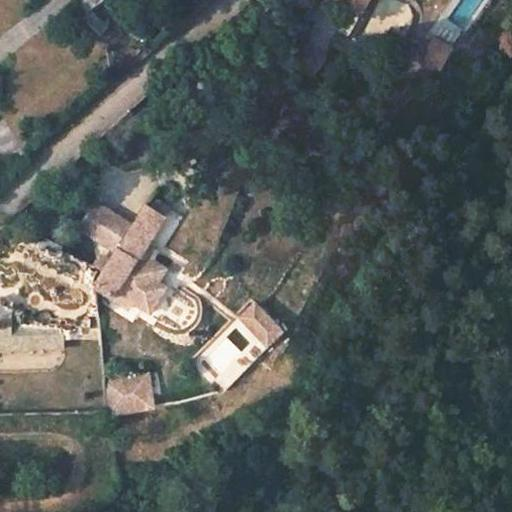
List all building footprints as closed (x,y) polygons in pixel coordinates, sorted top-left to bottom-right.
[(341,0),(367,13),(372,0),(341,0)] [(434,37),(429,47),(446,56),(453,47),(434,37)] [(296,60),(316,73),(324,61),(305,47),(296,60)] [(105,268),(93,287),(110,295),(131,305),(135,298),(153,308),(168,283),(159,278),(167,265),(152,256),(156,250),(146,244),(149,238),(150,239),(165,213),(163,212),(168,203),(150,192),(133,221),(117,211),(100,238),(117,248),(105,268)] [(82,226),(100,238),(117,211),(98,199),(82,226)] [(150,239),(149,238),(146,244),(156,250),(159,244),(150,239)] [(178,284),(158,321),(179,333),(200,296),(178,284)] [(275,349),(293,330),(259,297),(240,316),(275,349)] [(18,306),(0,305),(0,346),(67,346),(67,326),(18,326),(18,306)] [(107,418),(152,411),(146,379),(104,386),(107,411),(107,418)]
